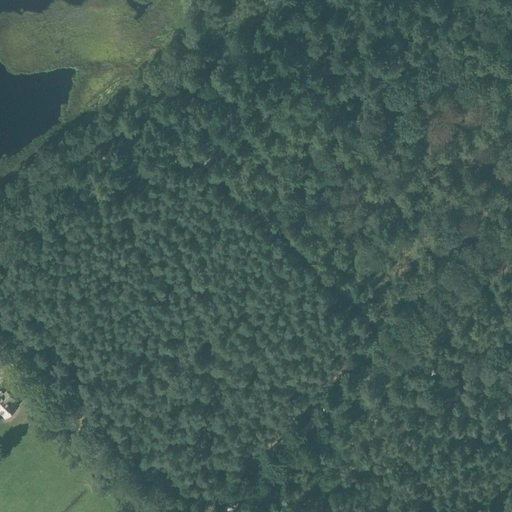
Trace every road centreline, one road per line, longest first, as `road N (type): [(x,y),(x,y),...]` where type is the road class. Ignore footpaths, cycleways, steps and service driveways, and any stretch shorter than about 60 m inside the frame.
road 1 (track): [(192,146),(384,71),(465,0)]
road 2 (track): [(396,342),(192,146)]
road 3 (track): [(232,511),(396,342)]
road 4 (track): [(0,244),(68,194),(192,146)]
road 5 (track): [(151,511),(19,379)]
road 6 (track): [(396,342),(511,224)]
